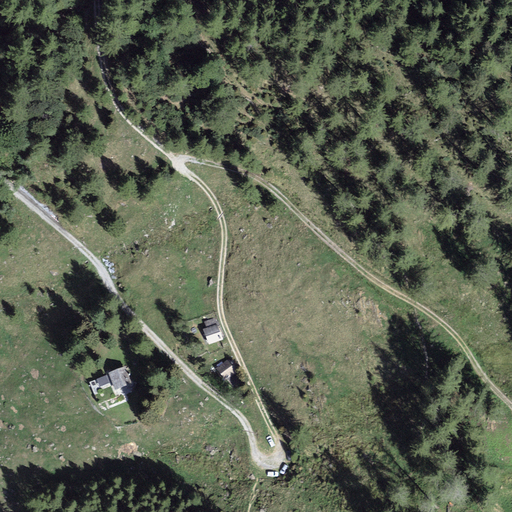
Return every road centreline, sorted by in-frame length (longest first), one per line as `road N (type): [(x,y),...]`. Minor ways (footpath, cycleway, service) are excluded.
road 1 (track): [(0,180),(83,248),(123,306),(241,419),(260,460),(272,461),(279,448),(222,321),(222,222),(211,195),(178,166),(183,158),(267,185),(358,267),(448,328),(511,407)]
road 2 (track): [(177,162),(120,110),(108,88),(96,0)]
